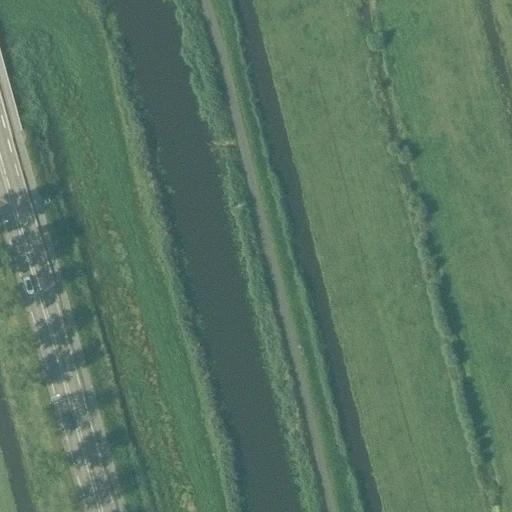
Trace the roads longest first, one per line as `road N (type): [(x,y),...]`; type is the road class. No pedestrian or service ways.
road 1 (unclassified): [(329,511),(201,0)]
road 2 (primary): [(99,511),(0,160)]
